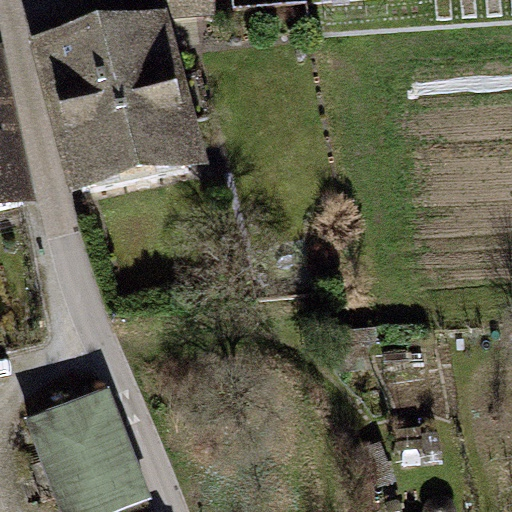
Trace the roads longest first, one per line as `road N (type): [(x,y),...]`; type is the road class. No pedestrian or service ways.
road 1 (unclassified): [(1,0),(74,272),(172,511)]
road 2 (track): [(106,350),(195,344),(273,378),(318,436),(331,511)]
